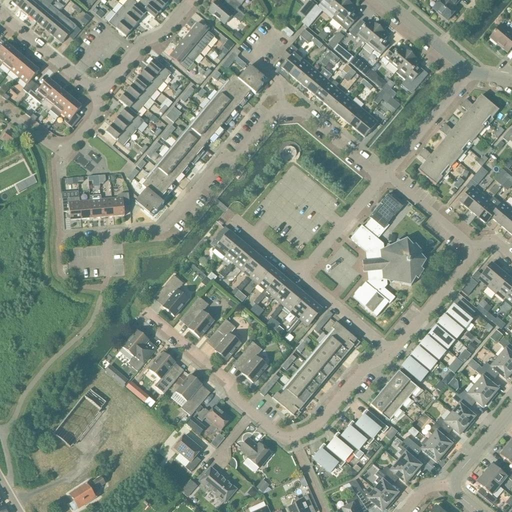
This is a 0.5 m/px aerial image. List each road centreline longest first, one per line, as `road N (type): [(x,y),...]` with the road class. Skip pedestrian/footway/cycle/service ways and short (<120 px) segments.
road 1 (residential): [(279,109),(170,219),(142,230),(58,238)]
road 2 (residential): [(248,411),(290,438),(316,426),(389,350)]
road 3 (residential): [(148,312),(230,382),(248,411)]
road 4 (residential): [(378,174),(467,72)]
road 5 (residential): [(389,350),(476,251)]
road 6 (unclassified): [(95,90),(188,0)]
road 7 (residential): [(301,273),(378,174)]
road 8 (residential): [(476,251),(378,174)]
road 9 (residential): [(378,174),(293,107),(279,109)]
road 10 (residential): [(95,90),(0,13)]
